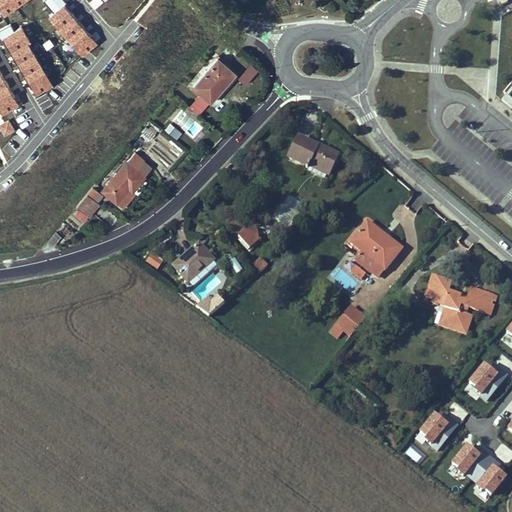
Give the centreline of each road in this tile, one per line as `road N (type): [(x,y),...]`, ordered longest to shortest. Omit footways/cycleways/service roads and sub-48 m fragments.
road 1 (tertiary): [(292,75),(147,225),(109,246),(0,274)]
road 2 (tertiary): [(511,254),(382,138),(351,86)]
